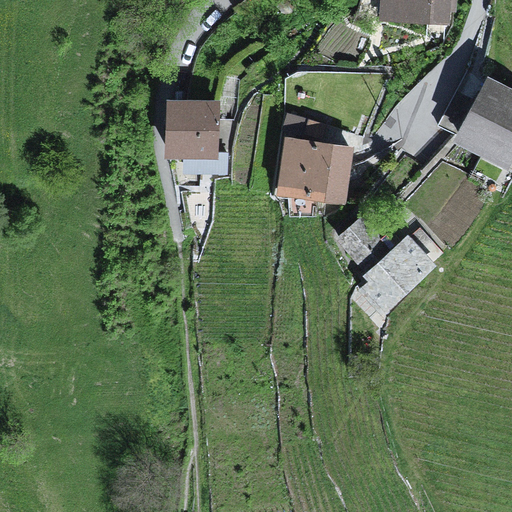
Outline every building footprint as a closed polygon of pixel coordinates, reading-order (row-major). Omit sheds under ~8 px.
[(457,0),(385,0),(384,17),(455,23),(457,0)] [(511,94),(485,79),(453,137),(503,165),(511,149),(511,94)] [(167,104),(166,157),(183,157),(183,173),(226,173),(226,155),(216,155),(217,105),(167,104)] [(349,148),(283,138),(275,195),(341,204),(349,148)] [(356,215),(333,235),(370,276),(358,287),(380,313),(434,265),(403,230),(384,247),(356,215)]
